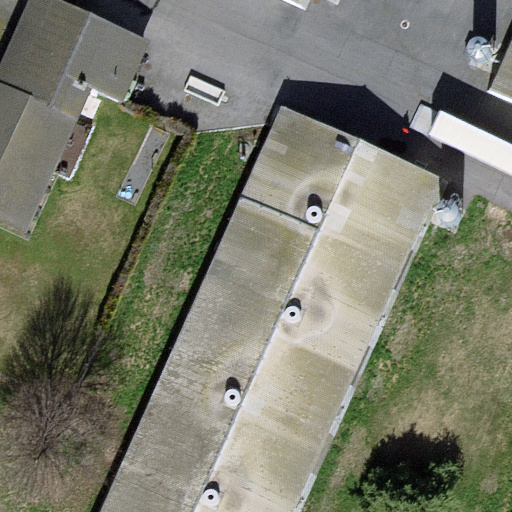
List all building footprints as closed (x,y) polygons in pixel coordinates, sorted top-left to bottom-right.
[(39,0),(35,0),(0,67),(0,95),(79,134),(98,104),(129,117),(150,54),(39,0)] [(320,0),(255,0),(310,23),(320,0)] [(511,47),(486,107),(511,117),(511,47)] [(0,95),(0,236),(28,249),(79,134),(0,95)] [(304,511),(449,191),(279,116),(102,511),(304,511)]
